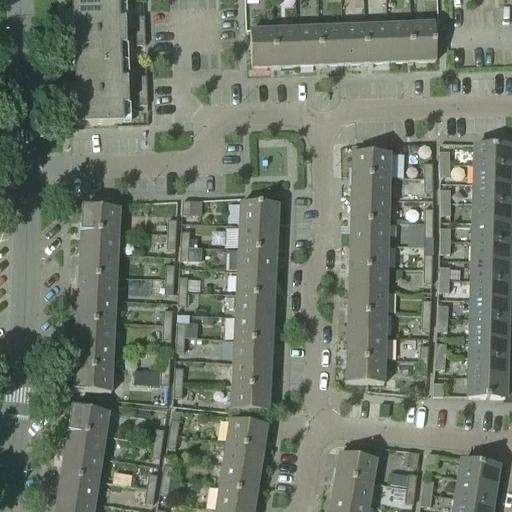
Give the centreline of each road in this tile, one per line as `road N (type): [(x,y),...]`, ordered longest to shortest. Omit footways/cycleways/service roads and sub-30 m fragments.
road 1 (tertiary): [(0,511),(16,393),(23,169)]
road 2 (residential): [(321,125),(298,116),(216,117),(200,164),(23,169)]
road 3 (residential): [(317,429),(310,398),(314,331),(302,313),(303,280),(317,265),(321,125)]
road 4 (residential): [(317,429),(511,446)]
road 5 (residential): [(511,112),(349,114),(321,125)]
road 6 (tertiary): [(23,169),(17,0)]
